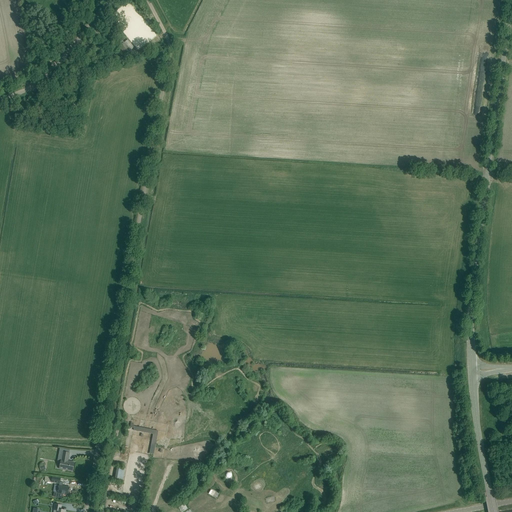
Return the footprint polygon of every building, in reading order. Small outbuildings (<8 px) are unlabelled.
[(126,41),(125,39),(116,46),(124,55),(131,50),(124,42),(126,41)] [(133,430),(132,434),(148,437),(145,456),(149,457),(153,434),(133,430)] [(70,453),(64,452),(62,460),(61,460),(60,469),(73,471),(75,463),(68,461),(70,453)] [(117,467),(114,481),(122,482),(125,469),(117,467)] [(70,487),(59,485),(58,493),(55,493),(54,497),(62,498),(63,494),(69,495),(70,487)]
